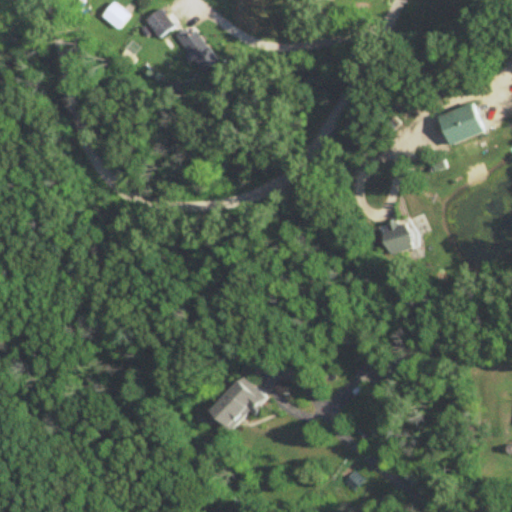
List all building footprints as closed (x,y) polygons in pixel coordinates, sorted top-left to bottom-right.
[(131,16),(115,3),(103,17),(119,31),(131,16)] [(148,21),(161,39),(176,28),(162,10),(148,21)] [(477,103),(444,116),(455,145),(489,132),(477,103)] [(423,247),(414,218),(385,227),(393,256),(423,247)] [(359,373),(371,390),(392,375),(381,358),(359,373)] [(214,414),(236,434),(268,398),(246,378),(214,414)]
